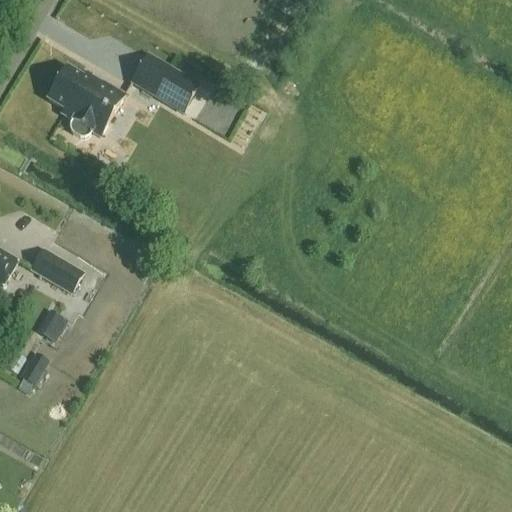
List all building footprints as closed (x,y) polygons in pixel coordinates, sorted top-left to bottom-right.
[(284,0),(303,11),(310,0),(284,0)] [(130,86),(183,118),(201,88),(149,56),(130,86)] [(100,140),(125,99),(87,77),(84,81),(67,71),(48,103),(65,113),(63,118),(73,124),(71,128),(70,133),(73,137),(80,142),(85,142),(90,140),(92,135),(100,140)] [(0,289),(3,291),(19,264),(0,252),(0,289)] [(71,298),(84,276),(44,252),(31,274),(71,298)] [(40,334),(59,343),(69,321),(50,312),(40,334)] [(29,365),(20,380),(35,389),(44,374),(29,365)]
